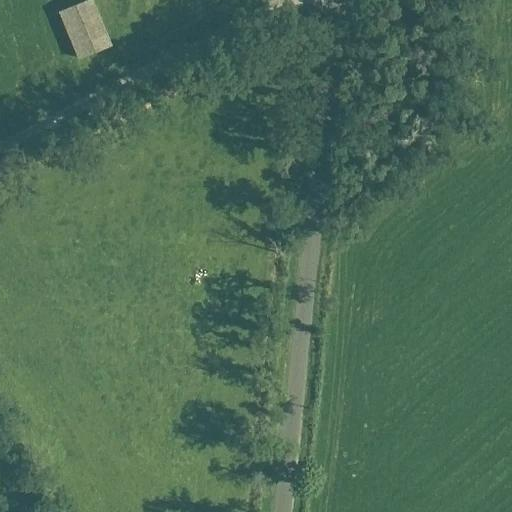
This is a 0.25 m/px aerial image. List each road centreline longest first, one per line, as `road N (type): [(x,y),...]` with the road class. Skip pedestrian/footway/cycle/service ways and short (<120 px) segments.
road 1 (unclassified): [(329,0),(282,511)]
road 2 (unclassified): [(308,0),(0,153)]
